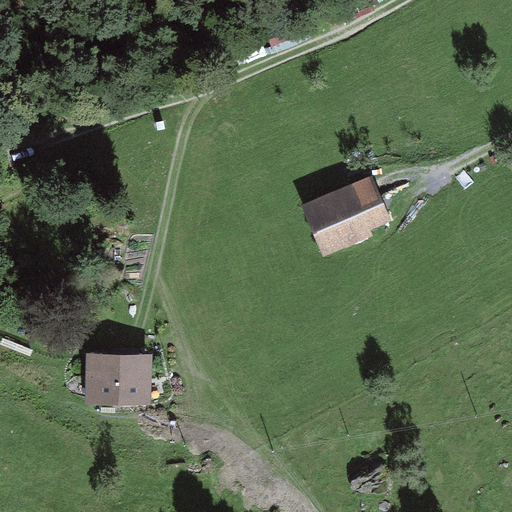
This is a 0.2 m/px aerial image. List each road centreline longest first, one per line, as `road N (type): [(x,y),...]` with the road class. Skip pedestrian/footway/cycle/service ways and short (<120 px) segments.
road 1 (track): [(398,0),(203,90),(40,139)]
road 2 (track): [(203,90),(184,128),(137,342)]
